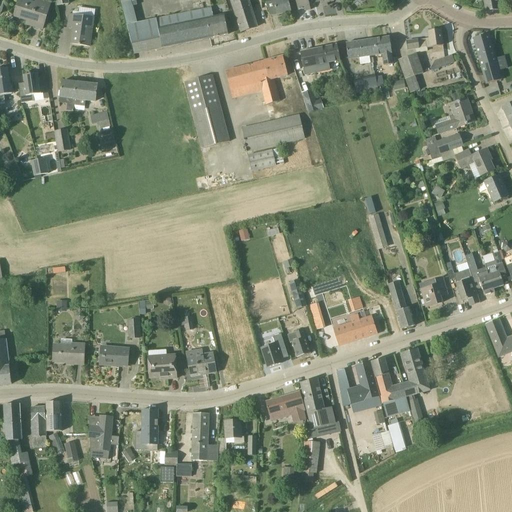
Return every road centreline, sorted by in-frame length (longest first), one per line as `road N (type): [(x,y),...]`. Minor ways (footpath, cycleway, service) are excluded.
road 1 (residential): [(0,44),(61,62),(132,67),(312,27),(385,21),(418,0)]
road 2 (residential): [(0,396),(212,401),(329,366)]
road 3 (residential): [(329,366),(511,306)]
road 4 (track): [(362,502),(511,439)]
road 5 (residential): [(511,163),(462,53),(466,21)]
road 6 (unclassified): [(365,511),(329,366)]
